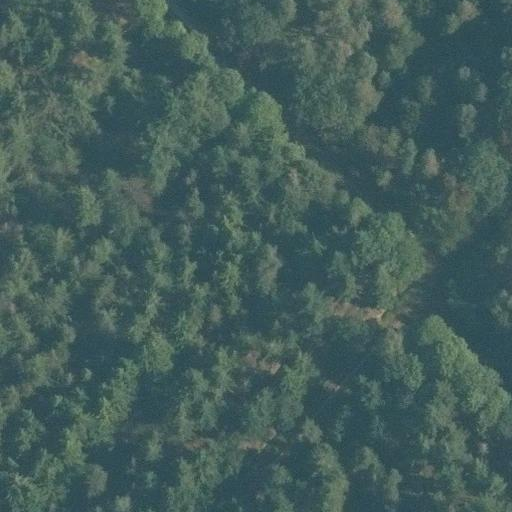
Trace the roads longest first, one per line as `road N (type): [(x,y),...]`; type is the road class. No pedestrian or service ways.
road 1 (track): [(511,170),(247,511)]
road 2 (track): [(432,281),(158,0)]
road 3 (track): [(511,403),(417,301)]
